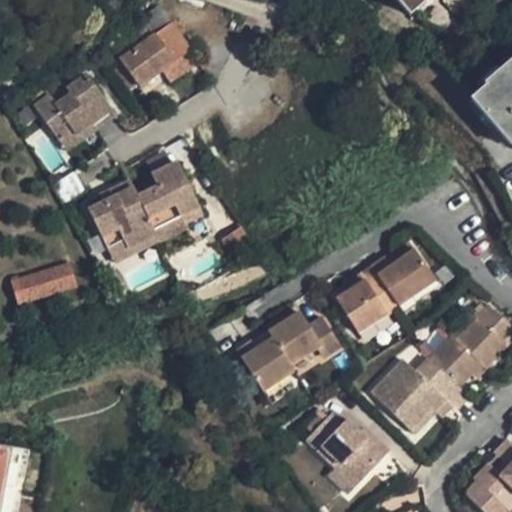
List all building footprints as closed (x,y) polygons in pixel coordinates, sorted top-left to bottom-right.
[(397,0),(414,20),(427,8),(424,4),(428,0),(397,0)] [(137,83),(141,87),(164,68),(184,52),(189,48),(159,10),(110,49),(119,61),(137,83)] [(184,52),(164,68),(172,78),(178,73),(192,62),(184,52)] [(137,83),(119,61),(109,69),(114,75),(127,91),(137,83)] [(511,64),(471,100),(511,147),(511,64)] [(87,70),(68,85),(73,92),(64,98),(60,91),(41,105),(39,107),(63,139),(91,118),(100,130),(120,114),(87,70)] [(33,94),(38,102),(57,88),(51,80),(33,94)] [(68,85),(60,91),(64,98),(73,92),(68,85)] [(38,102),(41,105),(60,91),(57,88),(38,102)] [(91,118),(63,139),(72,150),(100,130),(91,118)] [(203,222),(178,170),(154,182),(156,187),(159,193),(139,202),(131,185),(117,192),(121,199),(106,206),(90,213),(108,252),(124,245),(128,253),(156,240),(181,228),(183,232),(203,222)] [(106,206),(121,199),(117,192),(103,198),(106,206)] [(203,222),(183,232),(185,237),(193,233),(206,227),(203,222)] [(181,228),(156,240),(159,246),(160,249),(166,246),(185,237),(183,232),(181,228)] [(156,240),(128,253),(130,259),(140,255),(159,246),(156,240)] [(124,245),(108,252),(115,267),(122,263),(130,259),(128,253),(124,245)] [(407,263),(415,258),(410,250),(405,253),(396,260),(401,267),(407,263)] [(356,338),(434,287),(415,258),(407,263),(401,267),(396,260),(395,258),(366,276),(369,282),(350,295),(335,305),(356,338)] [(76,288),(69,265),(11,283),(18,306),(76,288)] [(350,295),(369,282),(366,276),(346,289),(350,295)] [(371,397),(408,431),(428,410),(434,415),(445,404),(452,410),(454,412),(467,399),(458,391),(470,378),(480,367),(484,371),(506,347),(504,345),(511,335),(511,329),(488,308),(457,342),(450,337),(415,374),(402,362),(371,397)] [(235,358),(258,396),(291,376),(289,373),(288,371),(318,352),(324,362),(339,353),(320,324),(305,333),(296,319),(286,325),(267,337),(271,344),(252,355),(248,349),(235,358)] [(267,337),(286,325),(282,319),(277,322),(263,331),(267,337)] [(271,344),(267,337),(248,349),(252,355),(271,344)] [(480,367),(470,378),(475,382),(478,378),(484,371),(480,367)] [(445,404),(434,415),(442,422),(452,410),(445,404)] [(428,410),(408,431),(414,436),(418,432),(434,415),(428,410)] [(350,489),(386,452),(369,435),(366,437),(364,440),(357,434),(343,420),(339,425),(329,416),(303,442),(332,471),(350,489)] [(362,429),(357,434),(364,440),(366,437),(369,435),(364,431),(362,429)] [(0,445),(0,511),(16,511),(27,450),(0,445)] [(511,511),(511,452),(505,446),(495,456),(500,460),(509,468),(499,479),(484,466),(472,479),(475,482),(463,495),(466,503),(475,511),(511,511)] [(350,489),(332,471),(324,478),(330,484),(343,496),(350,489)]
